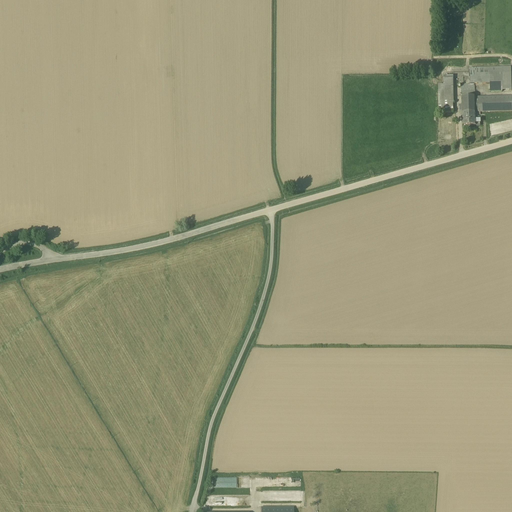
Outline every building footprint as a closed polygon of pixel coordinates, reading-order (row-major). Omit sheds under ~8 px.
[(511,68),(470,69),(470,85),(490,85),(490,92),(511,92),(511,68)] [(465,77),(444,77),(444,85),(439,85),(438,113),(454,114),(454,85),(465,85),(465,77)] [(476,97),(462,97),(462,105),(459,105),(459,109),(462,109),(462,114),(476,113),(476,98),(476,97)] [(511,106),(511,97),(476,98),(476,113),(476,115),(480,115),(480,112),(511,111),(511,106)] [(476,113),(462,114),(462,126),(476,126),(476,115),(476,113)]
